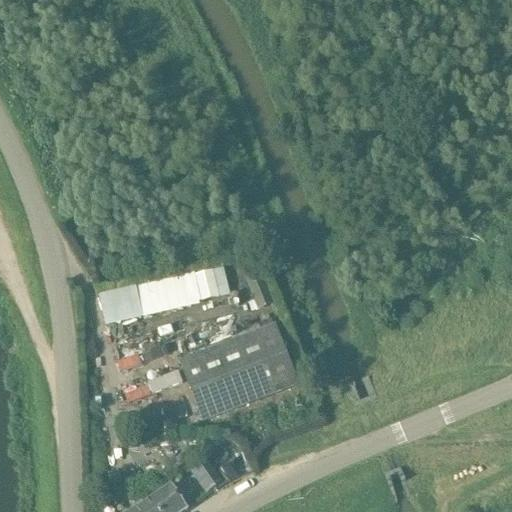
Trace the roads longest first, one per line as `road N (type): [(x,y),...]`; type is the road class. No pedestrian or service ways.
road 1 (unclassified): [(68,511),(62,281),(0,132)]
road 2 (tertiary): [(228,511),(511,386)]
road 3 (track): [(352,420),(465,378),(503,390)]
road 4 (track): [(0,255),(63,398)]
